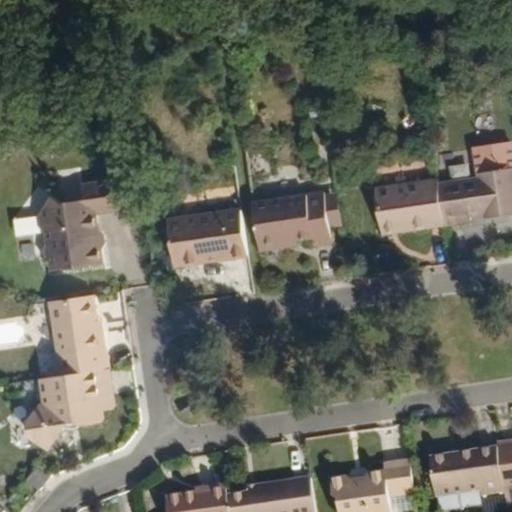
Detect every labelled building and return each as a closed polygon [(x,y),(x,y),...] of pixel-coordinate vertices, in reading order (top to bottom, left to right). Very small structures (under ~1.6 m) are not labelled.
[(477,182),(437,187),(444,230),(471,227),(471,222),(491,219),(492,222),(511,219),(511,171),(511,170),(476,176),(477,182)] [(444,230),(437,187),(377,195),(385,239),(444,230)] [(128,220),(123,188),(86,194),(88,203),(83,210),(60,213),(55,208),(45,216),(45,228),(61,240),(53,253),(44,260),(60,271),(62,281),(107,275),(100,223),(128,220)] [(325,199),(253,209),(262,261),(289,257),(291,250),(310,246),(311,253),(333,250),(331,237),(325,203),(325,199)] [(335,202),(325,203),(331,237),(341,235),(335,202)] [(177,272),(246,260),(239,218),(169,229),(177,272)] [(112,383),(116,382),(111,341),(104,343),(97,306),(57,313),(62,365),(68,365),(72,389),(112,383)] [(72,389),(45,393),(49,419),(35,437),(42,453),(59,464),(74,437),(98,440),(105,432),(104,417),(116,415),(112,383),(72,389)] [(511,490),(511,485),(504,447),(438,459),(444,502),(511,490)] [(36,463),(25,480),(42,492),(54,474),(36,463)] [(425,499),(419,465),(394,469),(395,477),(378,479),(369,492),(359,485),(341,487),(342,500),(353,511),(405,511),(403,502),(425,499)] [(323,511),(317,481),(268,489),(268,495),(235,500),(237,511),(323,511)] [(237,511),(235,500),(234,494),(174,502),(176,511),(237,511)]
